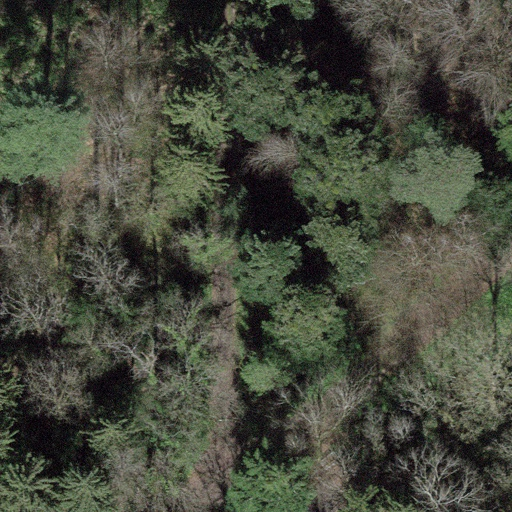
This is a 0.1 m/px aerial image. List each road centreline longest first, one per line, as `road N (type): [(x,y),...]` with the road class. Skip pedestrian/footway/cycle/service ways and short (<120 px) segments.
road 1 (track): [(238,0),(217,511)]
road 2 (track): [(177,511),(316,426),(511,258)]
